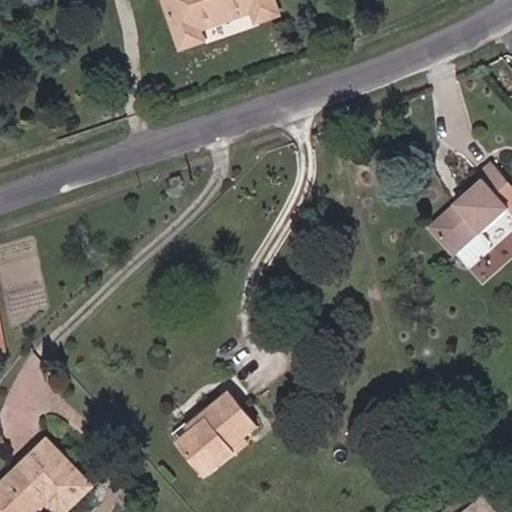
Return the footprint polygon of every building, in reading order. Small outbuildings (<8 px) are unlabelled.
[(151,0),(172,58),(194,51),(189,37),(246,18),(250,32),(271,25),(262,0),(151,0)] [(485,185),(493,193),(439,242),(460,264),(511,221),(511,188),(498,173),(485,185)] [(11,358),(0,307),(0,332),(6,359),(11,358)] [(225,404),(230,409),(190,443),(217,476),(246,453),(240,446),(269,422),(242,389),(225,404)] [(230,409),(225,404),(222,400),(183,433),(190,443),(230,409)] [(105,482),(61,434),(0,490),(0,510),(1,511),(31,511),(55,491),(73,511),(105,482)] [(504,511),(493,499),(477,511),(504,511)]
